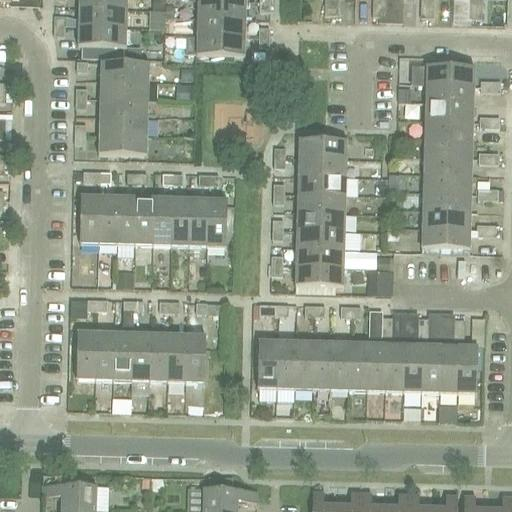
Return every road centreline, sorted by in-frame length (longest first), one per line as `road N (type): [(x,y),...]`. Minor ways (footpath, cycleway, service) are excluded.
road 1 (unclassified): [(30,445),(511,460)]
road 2 (residential): [(30,445),(32,38),(26,25),(0,21)]
road 3 (residential): [(363,122),(366,40),(511,46)]
